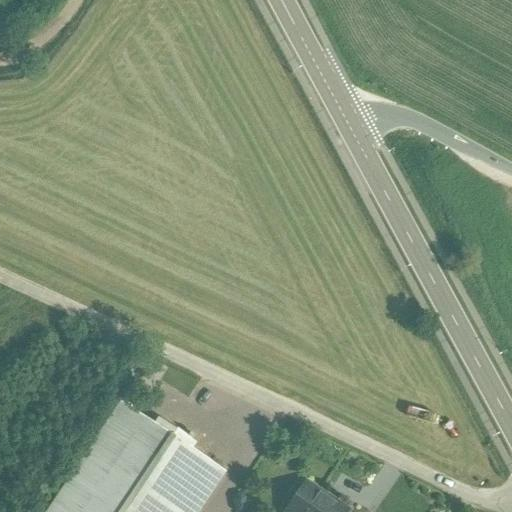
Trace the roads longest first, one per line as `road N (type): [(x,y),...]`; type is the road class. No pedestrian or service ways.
road 1 (unclassified): [(511,510),(0,278)]
road 2 (secondary): [(511,431),(351,134)]
road 3 (unclassified): [(511,174),(407,119),(390,115),(351,134)]
road 4 (secondary): [(351,134),(284,0)]
